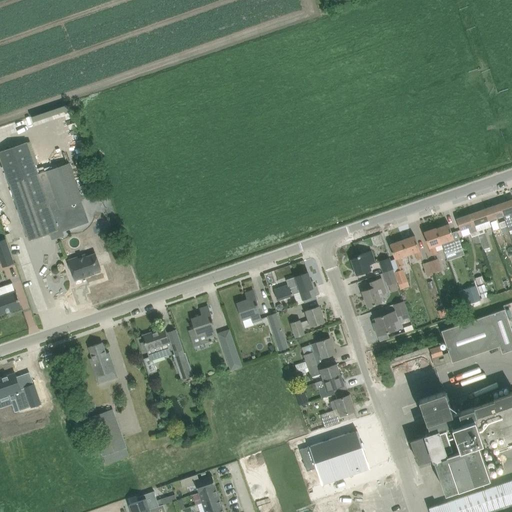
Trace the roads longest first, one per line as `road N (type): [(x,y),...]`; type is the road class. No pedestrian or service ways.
road 1 (residential): [(0,351),(320,240)]
road 2 (residential): [(415,511),(320,240)]
road 3 (unclassified): [(320,240),(511,175)]
road 4 (unknown): [(376,400),(484,370),(511,373)]
